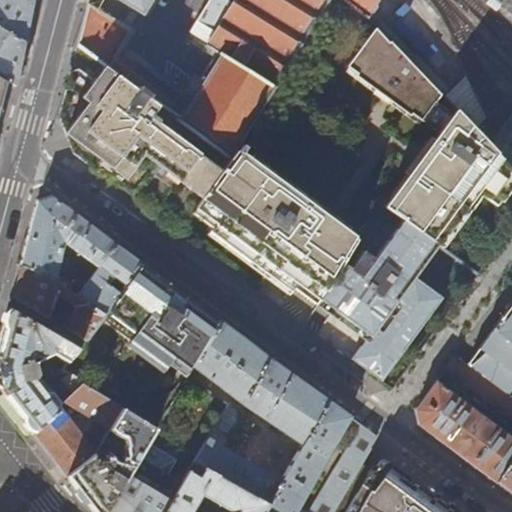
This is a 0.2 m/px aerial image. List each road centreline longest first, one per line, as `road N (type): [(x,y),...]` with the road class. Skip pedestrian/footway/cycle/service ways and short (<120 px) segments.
road 1 (residential): [(506,511),(20,152)]
road 2 (residential): [(20,152),(62,0)]
